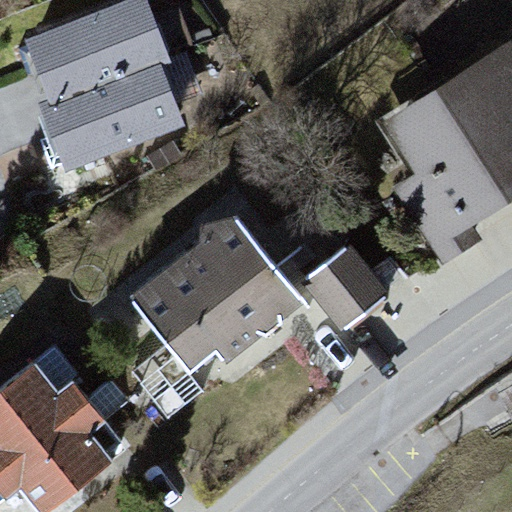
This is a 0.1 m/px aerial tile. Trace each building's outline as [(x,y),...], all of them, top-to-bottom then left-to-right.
[(55,103),(157,64),(170,59),(147,0),(113,0),(28,33),(55,103)] [(511,29),(511,28),(377,115),(413,170),(400,179),(445,249),(511,205),(511,29)] [(157,64),(55,103),(44,107),(66,164),(179,121),(157,64)] [(286,287),(222,206),(130,294),(201,369),(286,287)] [(388,288),(350,237),(303,273),(341,324),(388,288)] [(52,384),(30,356),(0,379),(0,488),(2,492),(15,481),(35,507),(106,453),(82,422),(96,411),(66,373),(52,384)] [(511,381),(500,389),(511,408),(511,381)]
